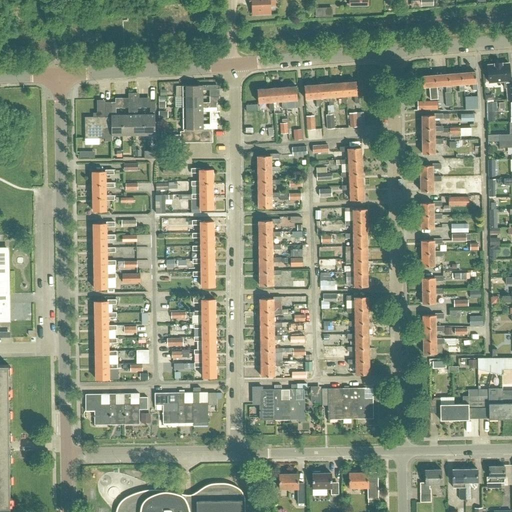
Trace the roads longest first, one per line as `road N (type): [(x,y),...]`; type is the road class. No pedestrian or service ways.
road 1 (residential): [(401,451),(393,52)]
road 2 (residential): [(236,448),(232,67)]
road 3 (unclassified): [(66,451),(60,74)]
road 4 (tertiary): [(60,74),(232,67)]
road 5 (residential): [(66,451),(236,448)]
road 6 (residential): [(401,451),(236,448)]
road 7 (tertiary): [(232,67),(393,52)]
